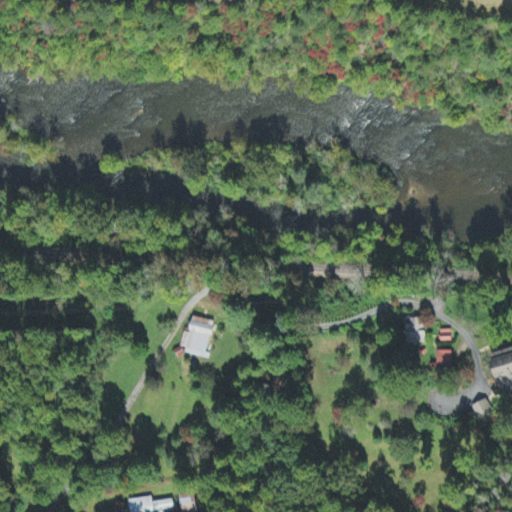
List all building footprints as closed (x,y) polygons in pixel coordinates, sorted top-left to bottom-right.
[(183,348),(189,350),(188,355),(208,360),(218,324),(196,319),(192,335),(187,333),(183,348)] [(425,320),(408,320),(407,345),(424,346),(425,320)] [(452,371),(453,353),(438,353),(437,370),(452,371)] [(476,422),(494,415),(488,401),(470,409),(476,422)] [(196,511),(196,496),(181,497),(181,511),(196,511)] [(132,501),(132,511),(174,511),(175,511),(174,501),(154,503),(153,498),(132,501)]
